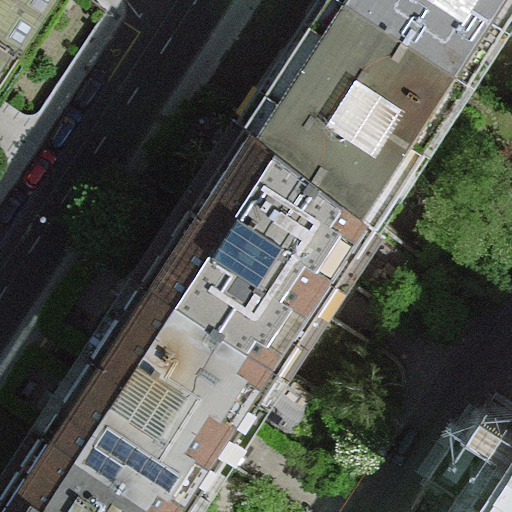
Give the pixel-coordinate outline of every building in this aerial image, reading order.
[(0,0),(0,88),(57,0),(0,0)] [(356,0),(334,0),(252,123),(369,213),(463,70),(356,0)] [(356,0),(463,70),(509,0),(356,0)] [(182,228),(149,278),(272,358),(310,300),(334,265),(369,213),(252,123),(198,205),(182,228)] [(84,377),(51,428),(173,510),(210,452),(234,416),(272,358),(149,278),(98,355),(84,377)] [(0,487),(0,511),(171,511),(173,510),(51,428),(29,459),(22,454),(0,487)]
